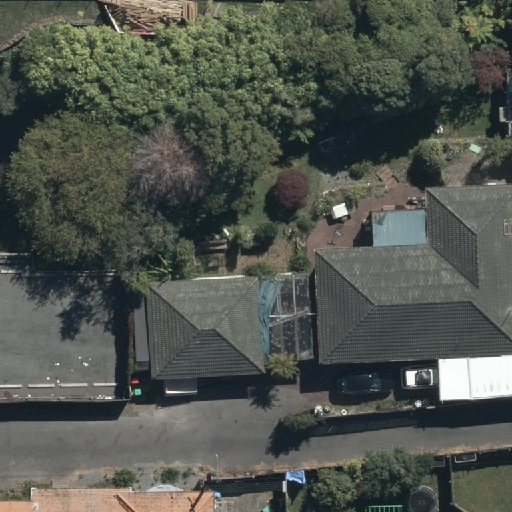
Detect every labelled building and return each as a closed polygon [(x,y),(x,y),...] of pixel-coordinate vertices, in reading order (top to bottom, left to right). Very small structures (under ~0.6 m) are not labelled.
[(511,175),(423,176),(423,200),(372,200),(372,237),(311,238),(311,355),(438,354),(439,387),(511,386),(511,175)] [(0,380),(32,380),(29,192),(0,192),(0,380)] [(305,267),(143,272),(143,283),(126,283),(128,354),(146,354),(146,371),(263,367),(262,353),(307,352),(305,267)] [(28,488),(0,487),(0,511),(208,511),(209,478),(28,478),(28,488)] [(511,511),(511,495),(500,510),(502,511),(511,511)]
